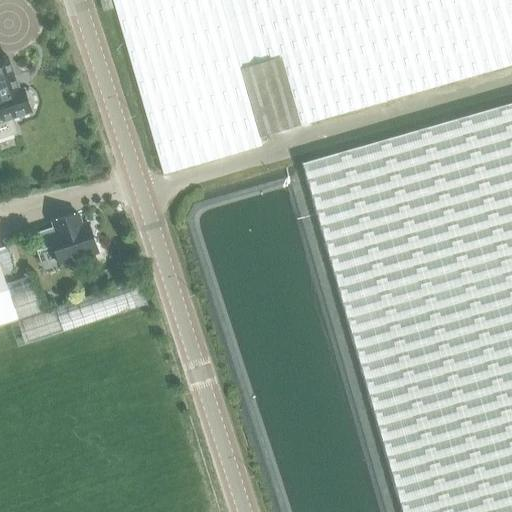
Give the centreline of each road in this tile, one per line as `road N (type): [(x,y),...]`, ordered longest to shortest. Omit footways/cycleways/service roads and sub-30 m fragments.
road 1 (unclassified): [(139,189),(511,83)]
road 2 (tertiary): [(243,511),(139,189)]
road 3 (tertiary): [(139,189),(76,0)]
